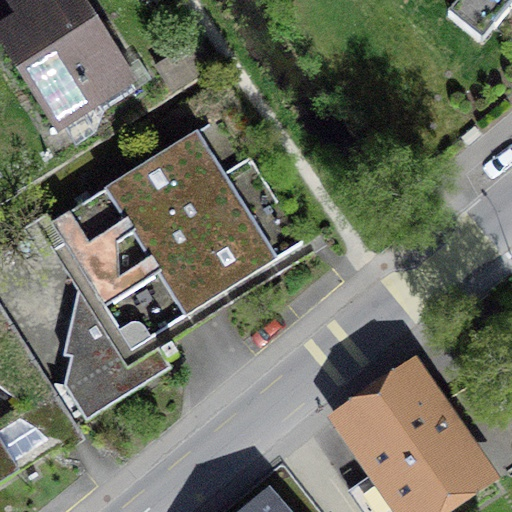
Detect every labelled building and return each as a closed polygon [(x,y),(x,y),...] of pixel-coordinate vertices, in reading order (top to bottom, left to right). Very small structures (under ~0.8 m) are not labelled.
[(0,20),(5,29),(0,32),(0,66),(49,141),(125,92),(64,0),(15,0),(0,10),(0,20)] [(77,305),(230,212),(191,148),(38,240),(77,305)] [(230,212),(77,305),(121,377),(152,359),(191,335),(274,285),(230,212)] [(164,381),(152,359),(121,377),(77,305),(59,367),(66,369),(61,399),(83,431),(124,407),(164,381)] [(0,498),(26,482),(78,449),(65,428),(37,385),(16,352),(0,326),(0,498)] [(472,511),(490,501),(405,376),(316,436),(367,511),(472,511)]
